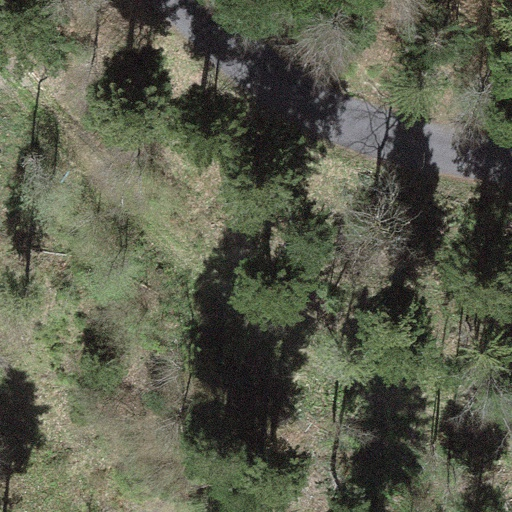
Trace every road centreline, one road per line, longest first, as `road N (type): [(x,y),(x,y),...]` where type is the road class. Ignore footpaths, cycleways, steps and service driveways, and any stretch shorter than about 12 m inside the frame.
road 1 (track): [(511,448),(294,350),(0,67)]
road 2 (unclassified): [(511,160),(342,121),(243,59),(183,0)]
